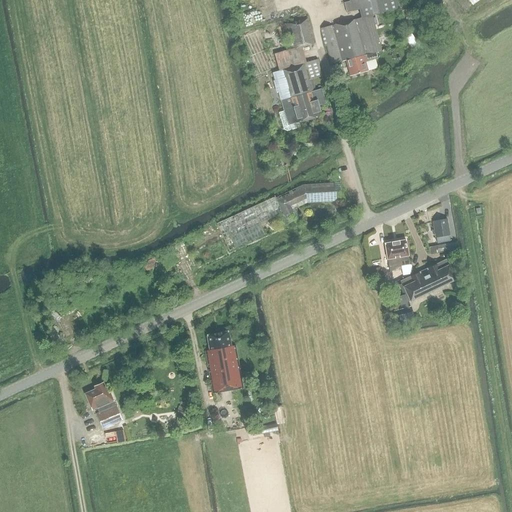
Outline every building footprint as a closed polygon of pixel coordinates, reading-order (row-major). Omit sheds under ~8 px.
[(346,13),(352,11),(359,10),(362,18),(333,26),(333,25),(320,29),(325,46),(326,45),(331,64),(343,61),(346,61),(350,76),(368,71),(365,62),(374,60),(372,54),(382,51),(372,16),(399,9),(396,0),(349,0),(350,2),(344,3),(346,13)] [(326,103),(321,88),(314,91),(311,80),(322,76),(317,60),(304,63),(300,49),(314,45),(307,19),(283,25),(290,50),(274,55),(279,71),(278,72),(286,99),(285,99),(285,111),(280,112),(285,128),(288,130),(301,126),(299,122),(318,116),(317,112),(320,111),(319,105),(326,103)] [(274,198),(272,199),(280,218),(297,211),(296,208),(307,203),(335,201),(334,183),(302,185),(275,198),(274,198)] [(450,242),(448,235),(450,235),(447,219),(433,221),(436,237),(437,244),(450,242)] [(411,270),(412,270),(411,265),(410,265),(408,257),(409,256),(406,240),(385,244),(388,260),(389,268),(401,266),(403,275),(410,274),(411,274),(411,270)] [(451,250),(449,243),(437,246),(438,252),(451,250)] [(409,309),(407,302),(408,303),(456,280),(446,259),(401,281),(402,284),(398,286),(403,296),(398,297),(402,311),(393,313),(397,326),(412,322),(409,309)] [(458,304),(459,312),(466,311),(465,303),(458,304)] [(213,393),(242,388),(235,346),(231,346),(228,331),(207,335),(209,350),(206,351),(213,393)] [(92,409),(96,407),(99,413),(96,415),(103,430),(122,421),(116,406),(117,406),(114,400),(111,393),(109,394),(104,382),(94,387),(95,389),(85,394),(92,409)] [(188,412),(188,410),(178,407),(175,416),(178,417),(176,421),(184,424),(187,417),(190,418),(191,413),(188,412)] [(252,425),(252,436),(278,435),(278,424),(252,425)]
